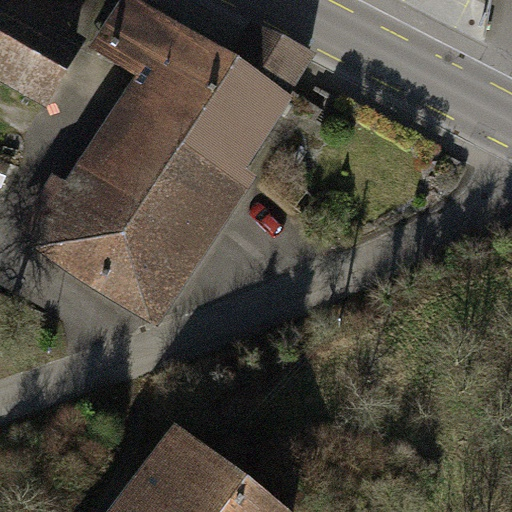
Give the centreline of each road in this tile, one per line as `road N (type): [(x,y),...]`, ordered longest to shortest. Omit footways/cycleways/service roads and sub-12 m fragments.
road 1 (unclassified): [(511,192),(364,268),(0,403)]
road 2 (tertiary): [(496,112),(278,0)]
road 3 (track): [(0,258),(89,320),(111,365)]
